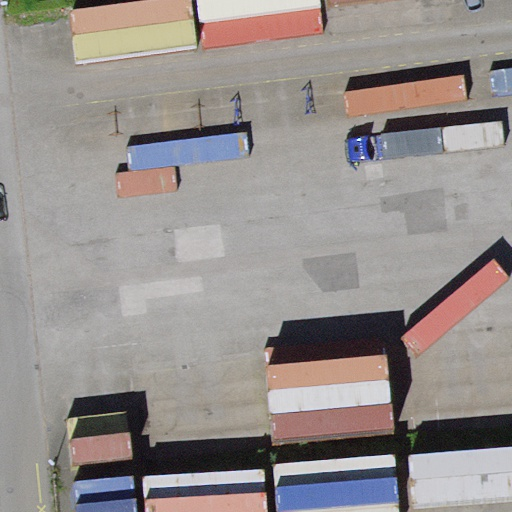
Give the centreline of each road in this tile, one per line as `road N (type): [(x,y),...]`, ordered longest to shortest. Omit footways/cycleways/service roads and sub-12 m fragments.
road 1 (unknown): [(511,44),(0,127)]
road 2 (unknown): [(0,346),(511,293)]
